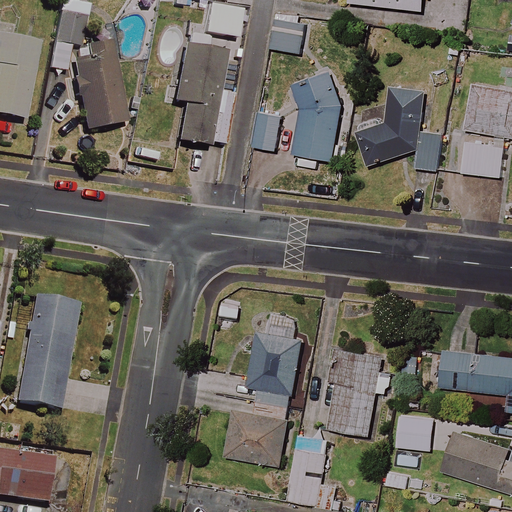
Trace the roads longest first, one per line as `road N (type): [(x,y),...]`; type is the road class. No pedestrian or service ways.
road 1 (residential): [(182,230),(511,267)]
road 2 (residential): [(182,230),(131,511)]
road 3 (residential): [(0,204),(182,230)]
